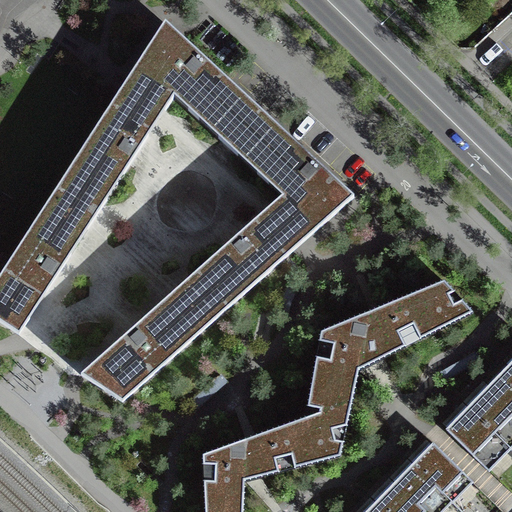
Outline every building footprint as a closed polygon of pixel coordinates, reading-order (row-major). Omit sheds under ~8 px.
[(119,95),(159,121),(169,106),(174,98),(227,146),(260,111),(165,24),(134,72),(119,95)] [(58,189),(98,215),(159,121),(119,95),(58,189)] [(260,111),(227,146),(282,197),(268,210),(265,213),(296,249),(301,245),(354,198),(260,111)] [(98,215),(58,189),(0,277),(0,322),(19,335),(98,215)] [(215,321),(296,249),(265,213),(183,285),(215,321)] [(321,333),(306,419),(351,403),(359,371),(378,361),(473,314),(444,283),(384,307),(321,333)] [(123,402),(215,321),(183,285),(80,375),(123,402)] [(511,370),(507,366),(488,385),(511,407),(511,370)] [(511,448),(511,407),(488,385),(467,406),(511,449),(511,448)] [(340,457),(351,403),(306,419),(203,456),(205,511),(242,511),(244,481),(340,457)] [(489,472),(511,449),(467,406),(445,429),(489,472)] [(413,465),(452,503),(453,504),(474,482),(433,443),(413,465)] [(423,511),(443,511),(452,503),(413,465),(394,484),(423,511)] [(423,511),(394,484),(375,503),(384,511),(423,511)] [(384,511),(375,503),(366,511),(384,511)]
